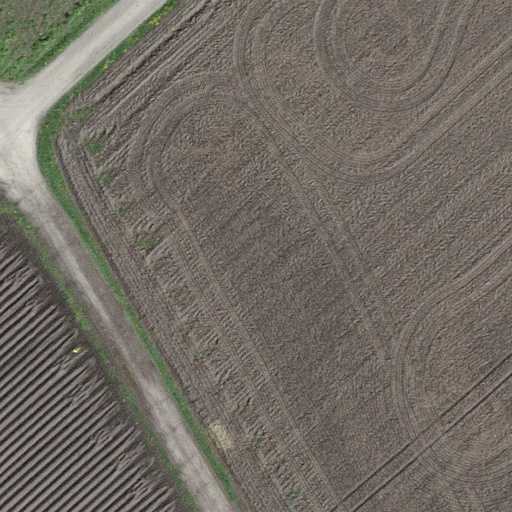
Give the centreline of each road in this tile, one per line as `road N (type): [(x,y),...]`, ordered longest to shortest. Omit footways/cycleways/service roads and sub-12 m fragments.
road 1 (track): [(0,134),(217,511)]
road 2 (track): [(0,131),(145,0)]
